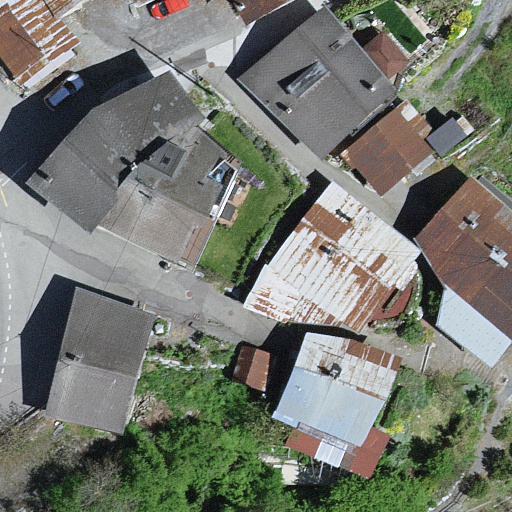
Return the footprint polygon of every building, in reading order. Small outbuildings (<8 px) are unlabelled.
[(287,0),(232,0),(243,22),(287,0)] [(389,99),(324,20),(256,76),(321,155),(389,99)] [(43,178),(102,227),(136,172),(192,134),(163,87),(103,118),(43,178)] [(423,154),(388,119),(345,161),(380,196),(423,154)] [(136,172),(102,227),(181,266),(230,166),(192,134),(136,172)] [(261,267),(350,327),(417,226),(328,167),(261,267)] [(511,342),(511,219),(468,183),(408,252),(455,292),(430,322),(487,371),(511,342)] [(150,327),(78,306),(45,416),(118,437),(150,327)] [(394,371),(349,347),(305,347),(270,413),(291,423),(282,439),(361,481),(380,444),(360,434),(394,371)]
